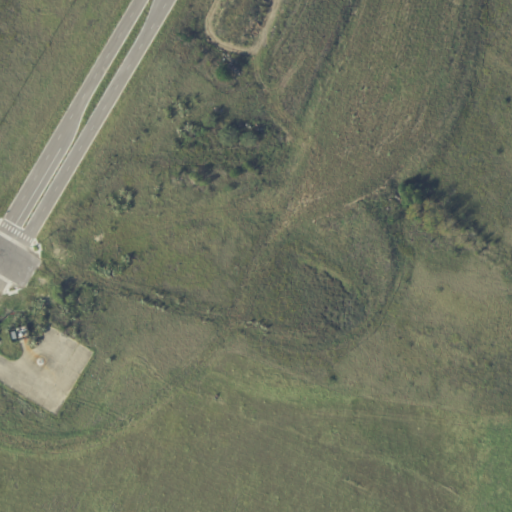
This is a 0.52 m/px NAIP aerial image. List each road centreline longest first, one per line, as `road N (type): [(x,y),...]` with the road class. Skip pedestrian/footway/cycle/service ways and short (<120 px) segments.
road 1 (residential): [(17,262),(169,0)]
road 2 (residential): [(147,0),(1,253)]
